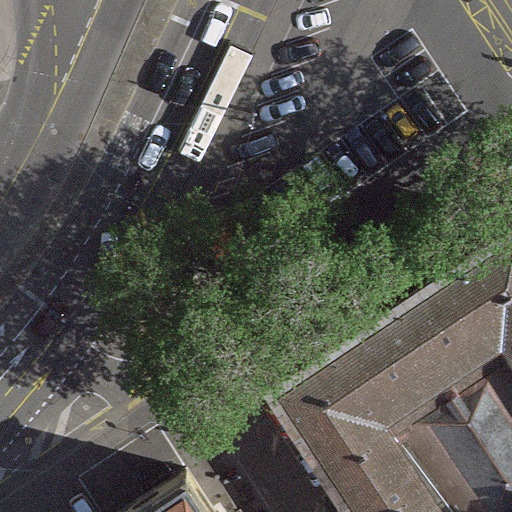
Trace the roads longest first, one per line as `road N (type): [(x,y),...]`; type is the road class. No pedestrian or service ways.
road 1 (residential): [(212,381),(511,182)]
road 2 (primary): [(68,321),(118,240),(226,0)]
road 3 (residential): [(68,321),(112,357),(212,381)]
road 4 (residential): [(212,381),(297,511)]
road 5 (primary): [(56,98),(0,205)]
